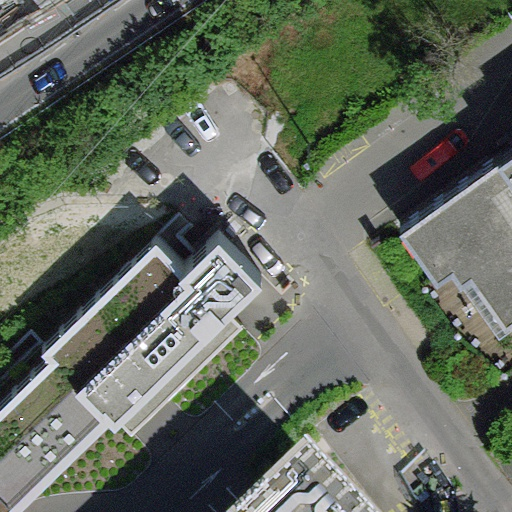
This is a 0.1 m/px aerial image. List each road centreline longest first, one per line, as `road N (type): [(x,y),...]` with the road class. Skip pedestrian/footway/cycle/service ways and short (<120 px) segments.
road 1 (residential): [(499,511),(304,243)]
road 2 (primary): [(0,88),(130,0)]
